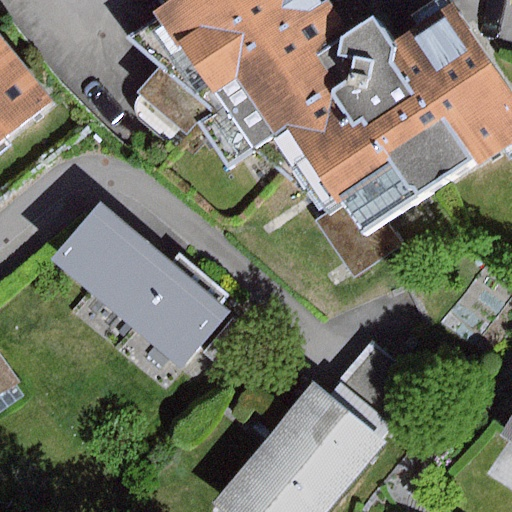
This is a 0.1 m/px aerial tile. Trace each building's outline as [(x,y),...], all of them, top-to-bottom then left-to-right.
[(329,0),(174,0),(158,11),(253,152),(277,136),(330,214),(346,204),(368,237),(511,141),(511,94),(452,6),(393,45),(375,18),(352,33),(329,0)] [(0,39),(0,144),(52,103),(0,39)] [(101,206),(53,261),(182,370),(230,314),(219,305),(228,295),(179,254),(170,264),(101,206)] [(233,319),(203,353),(226,373),(256,339),(233,319)] [(372,341),(338,380),(392,427),(426,387),(372,341)] [(0,354),(0,395),(19,384),(0,354)] [(314,383),(214,504),(223,511),(331,511),(388,443),(314,383)] [(511,422),(503,436),(511,441),(511,422)]
